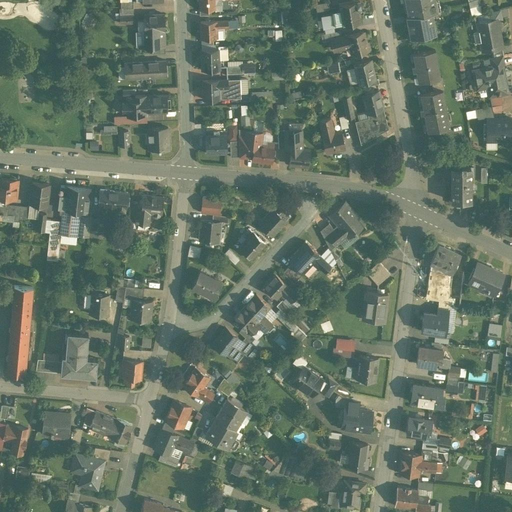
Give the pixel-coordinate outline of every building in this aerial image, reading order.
[(198,0),(199,9),(209,8),(215,8),(214,0),(198,0)] [(357,0),(338,4),(340,13),(342,23),(342,24),(360,21),(358,8),(360,7),(359,2),(357,1),(357,0)] [(435,0),(405,0),(406,1),(405,1),(408,16),(406,16),(406,17),(408,16),(409,21),(407,21),(407,22),(409,22),(410,31),(412,30),(413,36),(410,37),(410,38),(436,33),(432,11),(437,10),(435,0)] [(328,1),(315,4),(317,11),(329,9),(328,1)] [(499,9),(484,13),(484,17),(488,17),(489,19),(497,18),(500,18),(499,9)] [(163,13),(143,14),(144,19),(137,19),(138,28),(144,28),(144,46),(151,45),(164,45),(164,44),(164,30),(163,13)] [(332,13),(321,15),(323,27),(334,25),(342,23),(340,13),(332,15),(332,13)] [(133,14),(119,15),(120,23),(134,22),(133,14)] [(489,19),(477,22),(481,47),(490,45),(490,49),(502,47),(497,18),(489,19)] [(216,20),(200,21),(201,38),(216,37),(216,27),(216,20)] [(363,32),(348,35),(348,36),(333,39),(335,49),(350,46),(351,54),(368,51),(367,49),(369,49),(368,41),(365,42),(363,32)] [(164,45),(151,45),(152,53),(165,52),(165,44),(164,44),(164,45)] [(227,45),(218,45),(218,49),(219,54),(227,53),(227,45)] [(218,49),(201,50),(202,69),(219,68),(219,54),(218,49)] [(435,49),(413,53),(415,64),(412,65),(413,71),(416,70),(418,81),(431,79),(440,77),(435,49)] [(503,54),(489,57),(490,64),(501,62),(504,61),(503,54)] [(165,59),(145,61),(145,77),(166,75),(165,59)] [(340,59),(329,62),(331,71),(342,69),(340,59)] [(375,79),(370,59),(353,63),(354,67),(358,81),(359,83),(375,79)] [(145,61),(124,62),(125,78),(145,77),(145,61)] [(501,62),(490,64),(490,66),(473,69),(476,81),(486,79),(489,95),(507,92),(501,62)] [(354,67),(347,69),(350,83),(358,81),(354,67)] [(440,77),(431,79),(433,91),(442,89),(444,89),(442,76),(440,77)] [(239,78),(202,79),(203,98),(240,97),(239,78)] [(433,91),(420,93),(423,107),(420,108),(421,114),(424,113),(427,131),(449,126),(442,89),(433,91)] [(270,90),(250,91),(250,102),(270,101),(270,90)] [(367,114),(383,110),(378,91),(362,95),(367,114)] [(166,94),(146,94),(134,95),(134,96),(126,96),(127,115),(146,114),(146,111),(167,111),(166,94)] [(350,95),(342,96),(346,115),(346,119),(354,117),(350,95)] [(243,123),(251,123),(249,103),(242,103),(243,123)] [(491,105),(476,108),(477,116),(493,113),(491,105)] [(383,110),(367,114),(368,118),(355,121),(361,142),(387,128),(383,110)] [(346,115),(339,116),(341,127),(348,126),(346,119),(346,115)] [(334,131),(331,117),(319,119),(326,150),(343,147),(340,130),(334,131)] [(511,117),(486,118),(486,140),(487,140),(487,139),(495,139),(495,140),(511,140),(511,117)] [(105,124),(105,132),(119,132),(118,123),(105,124)] [(165,126),(147,126),(147,132),(149,132),(150,147),(158,147),(158,149),(161,149),(161,147),(168,147),(168,137),(166,137),(165,126)] [(127,129),(119,129),(120,145),(128,144),(127,129)] [(262,131),(246,129),(245,135),(238,134),(238,139),(239,155),(246,156),(252,157),(252,159),(271,161),(274,141),(267,140),(266,143),(260,142),(262,131)] [(301,147),(301,130),(277,131),(278,147),(290,147),(290,146),(301,147)] [(226,134),(205,134),(206,152),(226,151),(226,134)] [(238,139),(229,140),(230,155),(239,155),(238,139)] [(301,147),(290,146),(290,147),(289,163),(307,165),(309,148),(301,147)] [(448,155),(434,155),(434,166),(435,166),(448,166),(448,155)] [(461,159),(448,155),(448,166),(451,166),(464,166),(464,162),(461,162),(461,159)] [(448,166),(435,166),(435,175),(449,174),(451,174),(451,166),(448,166)] [(464,166),(451,166),(451,174),(451,199),(451,200),(469,200),(470,200),(470,176),(473,176),(473,166),(464,166)] [(451,174),(449,174),(449,202),(469,202),(469,200),(451,200),(451,199),(451,174)] [(9,178),(0,177),(0,213),(7,214),(8,204),(9,202),(6,202),(7,197),(16,198),(18,179),(17,179),(15,178),(10,177),(9,178)] [(42,181),(39,180),(39,182),(32,181),(29,206),(29,207),(35,208),(35,206),(39,207),(39,204),(47,205),(49,183),(42,182),(42,181)] [(89,187),(65,185),(61,185),(58,207),(63,208),(61,220),(60,233),(77,235),(79,214),(80,210),(86,210),(89,187)] [(127,192),(100,189),(98,205),(107,206),(116,206),(116,207),(116,210),(125,211),(127,192)] [(163,196),(142,193),(141,202),(140,211),(149,212),(152,213),(153,214),(154,216),(155,216),(157,216),(159,216),(161,213),(163,196)] [(220,198),(203,196),(201,212),(213,214),(218,214),(220,198)] [(141,202),(132,201),(131,217),(134,217),(136,217),(137,210),(140,211),(141,202)] [(363,222),(345,201),(329,214),(337,224),(347,235),(347,236),(354,230),(357,234),(366,227),(362,223),(363,222)] [(20,205),(8,204),(7,214),(13,215),(13,220),(18,221),(19,218),(20,205)] [(29,206),(20,205),(19,218),(27,219),(29,207),(29,206)] [(272,208),(259,222),(272,234),(285,220),(285,219),(290,214),(283,208),(278,213),(272,208)] [(149,212),(140,211),(137,210),(136,217),(134,217),(133,219),(136,219),(135,221),(148,222),(149,212)] [(46,213),(39,212),(37,230),(44,231),(46,213)] [(91,216),(79,214),(77,235),(88,236),(89,230),(90,218),(91,216)] [(218,214),(213,214),(212,220),(221,220),(221,221),(227,222),(228,216),(218,214)] [(98,218),(90,218),(89,230),(97,231),(98,218)] [(61,220),(51,219),(46,259),(58,260),(60,233),(61,220)] [(212,220),(201,219),(199,239),(219,240),(221,221),(221,220),(212,220)] [(336,244),(328,235),(335,230),(333,227),(329,222),(320,230),(330,249),(336,244)] [(337,224),(333,227),(335,230),(328,235),(336,244),(347,235),(337,224)] [(253,232),(241,245),(246,250),(245,252),(250,257),(251,255),(252,256),(265,243),(253,232)] [(305,240),(287,259),(290,262),(301,273),(312,262),(323,273),(330,265),(305,240)] [(189,254),(200,255),(202,244),(191,243),(189,254)] [(460,253),(443,245),(441,248),(437,246),(430,261),(425,297),(438,299),(438,307),(448,309),(448,306),(460,308),(462,285),(464,267),(455,263),(460,253)] [(237,261),(240,257),(231,249),(227,253),(237,261)] [(389,274),(378,261),(366,272),(377,284),(389,274)] [(502,272),(477,261),(472,271),(468,280),(469,281),(494,292),(502,272)] [(290,262),(282,271),(292,282),(301,273),(290,262)] [(472,271),(464,267),(462,285),(469,286),(469,281),(468,280),(472,271)] [(221,280),(199,270),(191,286),(201,290),(202,290),(213,295),(213,296),(214,296),(221,280)] [(288,286),(275,274),(264,286),(276,298),(281,293),(288,286)] [(135,279),(124,278),(123,285),(126,286),(134,287),(135,279)] [(14,284),(5,372),(24,374),(32,286),(14,284)] [(123,285),(117,285),(115,299),(123,300),(123,298),(126,286),(123,285)] [(134,287),(126,286),(123,298),(132,299),(142,300),(143,287),(134,287)] [(288,286),(281,293),(290,302),(297,295),(288,286)] [(387,294),(366,291),(362,318),(383,320),(387,294)] [(109,294),(91,294),(91,295),(85,295),(85,303),(90,304),(90,313),(108,314),(109,294)] [(256,294),(252,299),(251,298),(246,304),(242,309),(255,322),(255,321),(262,314),(269,306),(256,294)] [(142,300),(132,299),(131,313),(138,314),(138,319),(149,320),(151,306),(149,306),(150,300),(142,300)] [(293,310),(282,299),(276,305),(279,308),(287,316),(293,310)] [(505,300),(492,299),(490,312),(504,313),(505,300)] [(287,316),(279,308),(274,314),(291,330),(296,325),(287,316)] [(242,309),(241,309),(233,318),(243,327),(250,334),(251,334),(259,325),(264,330),(255,321),(255,322),(242,309)] [(437,313),(423,311),(420,329),(445,333),(447,315),(437,313)] [(262,314),(255,321),(264,330),(271,322),(262,314)] [(306,329),(313,324),(305,315),(299,321),(306,329)] [(491,321),(489,334),(502,335),(503,322),(491,321)] [(242,340),(225,326),(212,343),(226,353),(233,344),(237,347),(242,340)] [(250,334),(243,327),(239,331),(245,337),(251,342),(255,337),(251,334),(250,334)] [(88,333),(67,331),(65,355),(61,354),(61,361),(60,372),(95,375),(97,358),(86,357),(88,333)] [(129,336),(116,335),(114,347),(123,348),(128,348),(129,336)] [(258,349),(245,337),(242,340),(237,347),(244,352),(251,358),(258,349)] [(237,347),(233,344),(226,353),(237,361),(244,352),(237,347)] [(441,347),(418,344),(416,362),(435,364),(435,360),(440,360),(441,347)] [(128,348),(123,348),(122,358),(126,359),(126,358),(131,359),(131,357),(137,357),(137,355),(140,355),(141,349),(128,348)] [(353,350),(338,348),(337,356),(353,358),(353,350)] [(492,369),(498,370),(500,352),(494,351),(492,369)] [(377,358),(358,356),(356,367),(352,366),(350,377),(375,380),(376,371),(375,371),(377,358)] [(61,361),(37,358),(35,370),(60,372),(61,361)] [(131,359),(126,358),(126,359),(122,358),(122,366),(125,367),(124,377),(133,378),(140,378),(142,360),(131,359)] [(460,367),(448,365),(447,374),(458,375),(459,375),(460,367)] [(210,376),(195,366),(182,384),(197,394),(198,393),(203,385),(210,376)] [(227,366),(223,372),(237,385),(242,379),(227,366)] [(321,379),(304,367),(294,381),(311,393),(321,379)] [(234,385),(223,376),(217,387),(228,394),(234,385)] [(351,392),(338,382),(333,389),(346,399),(351,392)] [(432,386),(413,383),(410,400),(430,403),(439,404),(441,387),(432,386)] [(446,384),(445,391),(456,392),(457,385),(446,384)] [(214,392),(203,385),(198,393),(208,401),(214,392)] [(246,408),(227,397),(215,417),(217,418),(218,418),(234,428),(246,408)] [(191,406),(174,399),(167,413),(168,413),(165,419),(176,424),(182,426),(191,406)] [(8,405),(1,404),(0,413),(0,417),(7,418),(8,405)] [(372,410),(343,406),(343,407),(346,408),(343,426),(341,425),(341,427),(369,431),(372,410)] [(70,412),(44,410),(43,432),(51,433),(51,435),(53,435),(54,430),(68,431),(70,412)] [(116,419),(96,410),(89,426),(100,431),(109,435),(116,419)] [(431,419),(408,415),(405,432),(424,435),(425,430),(429,431),(431,419)] [(132,425),(116,418),(116,419),(109,435),(116,438),(113,443),(122,447),(132,425)] [(218,418),(217,418),(214,425),(211,423),(205,434),(226,446),(227,445),(232,437),(232,436),(237,429),(234,428),(218,418)] [(176,424),(165,419),(163,423),(174,428),(176,424)] [(28,428),(6,424),(3,439),(3,440),(12,441),(10,450),(23,453),(28,428)] [(196,425),(192,435),(198,438),(202,428),(196,425)] [(100,431),(89,426),(86,432),(97,437),(100,431)] [(82,429),(74,428),(72,444),(79,443),(82,429)] [(177,435),(162,428),(154,446),(162,450),(169,453),(172,446),(177,435)] [(341,433),(329,431),(328,438),(329,439),(340,439),(341,433)] [(193,442),(177,435),(172,446),(189,453),(193,442)] [(238,440),(232,436),(232,437),(227,445),(233,448),(235,448),(238,442),(238,440)] [(450,439),(439,437),(438,443),(437,445),(448,447),(449,447),(450,439)] [(297,449),(303,451),(295,473),(304,476),(312,455),(305,453),(309,442),(301,439),(297,449)] [(340,439),(329,439),(328,447),(339,449),(340,439)] [(368,444),(349,441),(348,453),(346,463),(346,465),(367,468),(368,458),(366,457),(368,444)] [(435,443),(422,441),(421,448),(434,450),(435,443)] [(448,447),(437,445),(438,443),(435,443),(434,450),(448,451),(448,447)] [(110,449),(94,446),(93,453),(108,457),(110,449)] [(301,453),(290,449),(278,462),(294,468),(301,453)] [(179,457),(169,453),(162,450),(158,459),(175,466),(179,457)] [(421,453),(402,451),(399,472),(418,475),(419,469),(420,459),(421,453)] [(104,459),(75,452),(72,463),(84,466),(79,484),(83,484),(97,488),(104,459)] [(465,454),(460,461),(468,466),(472,458),(465,454)] [(233,471),(250,476),(253,463),(236,458),(233,471)] [(440,461),(420,459),(419,469),(439,471),(440,461)] [(28,467),(17,465),(15,478),(26,479),(28,467)] [(75,485),(63,482),(64,480),(51,478),(49,487),(69,490),(81,492),(83,484),(79,484),(75,483),(75,485)] [(364,483),(335,479),(334,490),(342,492),(341,504),(350,505),(357,506),(358,506),(360,491),(363,491),(364,483)] [(224,481),(221,492),(232,495),(235,483),(224,481)] [(418,488),(397,485),(395,504),(416,507),(416,502),(418,488)] [(81,492),(69,490),(67,499),(78,502),(81,492)] [(334,490),(331,490),(329,505),(341,506),(341,504),(342,492),(334,490)] [(163,503),(144,498),(140,511),(160,511),(162,506),(163,503)] [(67,499),(63,511),(90,511),(92,505),(78,502),(67,499)] [(433,511),(435,504),(416,502),(416,507),(415,511),(433,511)]
